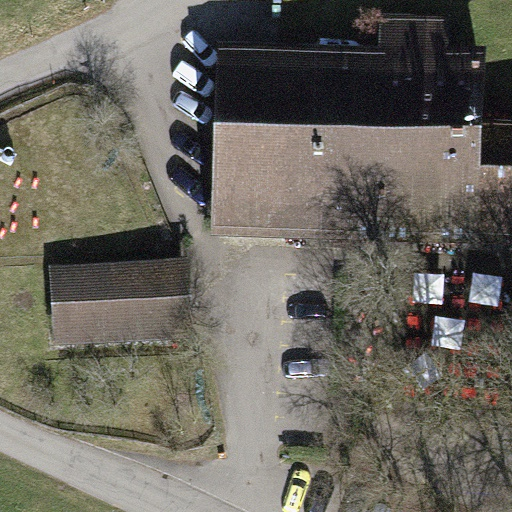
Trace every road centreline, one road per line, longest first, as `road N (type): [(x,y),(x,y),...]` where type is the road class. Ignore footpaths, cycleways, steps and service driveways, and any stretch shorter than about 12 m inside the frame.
road 1 (unclassified): [(0,428),(183,511)]
road 2 (unclassified): [(139,17),(0,82)]
